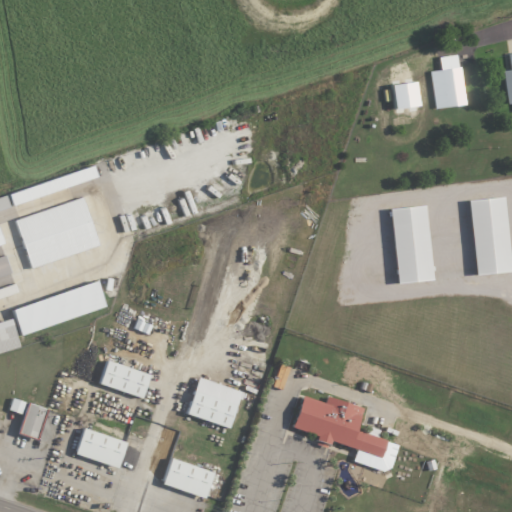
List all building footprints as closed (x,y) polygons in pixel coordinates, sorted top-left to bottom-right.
[(501,72),(506,105),(511,103),(511,53),(506,54),(508,70),(501,72)] [(463,105),(455,55),(437,58),(439,70),(428,72),(433,109),(463,105)] [(96,179),(92,167),(7,194),(10,205),(96,179)] [(466,200),(501,197),(509,271),(473,275),(466,200)] [(13,219),(27,268),(96,248),(82,199),(13,219)] [(388,208),(423,204),(431,278),(396,282),(388,208)] [(103,309),(95,283),(9,308),(17,335),(103,309)] [(0,298),(16,294),(13,285),(0,289),(0,298)] [(0,325),(0,356),(5,355),(2,342),(13,339),(15,347),(16,347),(10,323),(0,325)] [(147,375),(104,361),(97,385),(139,398),(147,375)] [(183,415),(227,429),(238,392),(195,378),(183,415)] [(289,427),(300,397),(319,403),(321,398),(358,411),(352,429),(384,440),(378,457),(289,427)] [(15,435),(35,441),(45,410),(10,398),(6,411),(21,415),(15,435)] [(115,469),(124,442),(81,429),(72,455),(115,469)] [(159,485),(202,499),(211,473),(168,459),(159,485)] [(468,494),(456,491),(452,509),(464,511),(468,494)]
